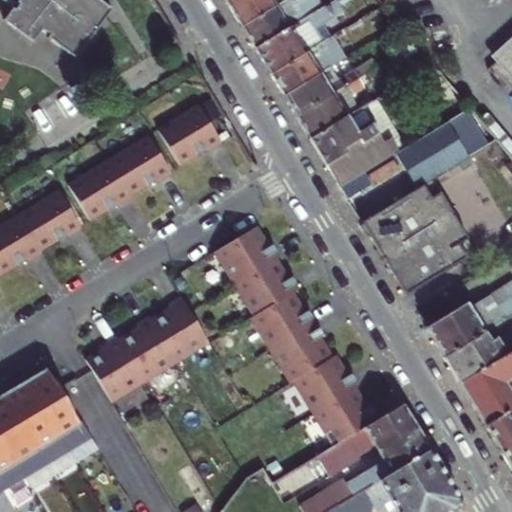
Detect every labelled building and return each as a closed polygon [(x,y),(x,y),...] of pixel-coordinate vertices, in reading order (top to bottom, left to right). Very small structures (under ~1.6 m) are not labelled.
[(64,0),(18,0),(0,24),(0,43),(20,59),(29,46),(37,52),(35,54),(62,75),(79,54),(75,51),(79,45),(83,48),(99,27),(72,6),(69,9),(62,3),(64,0)] [(75,1),(73,0),(64,0),(62,3),(69,9),(72,6),(75,1)] [(223,0),(229,8),(242,0),(223,0)] [(242,0),(229,8),(242,30),(290,0),(242,0)] [(290,0),(242,30),(256,52),(315,15),(306,1),(307,0),(290,0)] [(340,14),(333,4),(315,15),(256,52),(271,76),(323,44),(315,29),(340,14)] [(348,43),(342,32),(323,44),(271,76),(284,98),(330,70),(332,69),(324,57),(348,43)] [(511,35),(497,49),(501,54),(492,62),(511,83),(511,35)] [(330,70),(284,98),(296,118),(364,77),(377,69),(371,61),(337,81),(330,70)] [(115,68),(99,78),(107,91),(123,81),(115,68)] [(364,77),(296,118),(310,141),(359,112),(350,98),(364,89),(362,86),(368,82),(364,77)] [(83,83),(28,108),(38,130),(93,104),(83,83)] [(376,101),(371,105),(373,108),(369,111),(377,123),(372,127),(392,158),(396,156),(406,149),(376,101)] [(359,112),(310,141),(340,190),(363,176),(392,158),(372,127),(377,123),(369,111),(373,108),(371,105),(359,112)] [(208,108),(167,132),(188,168),(217,152),(218,155),(231,147),(208,108)] [(468,111),(448,124),(469,158),(495,142),(468,111)] [(406,149),(396,156),(417,190),(432,181),(469,158),(448,124),(406,149)] [(157,137),(76,186),(97,222),(126,205),(127,209),(140,201),(138,198),(166,182),(168,185),(181,177),(157,137)] [(363,176),(340,190),(348,202),(371,187),(363,176)] [(417,190),(398,202),(361,224),(407,298),(477,255),(453,216),(448,219),(436,199),(441,195),(432,181),(417,190)] [(66,191),(0,230),(0,265),(6,276),(34,259),(36,262),(49,255),(47,252),(75,235),(76,238),(89,231),(66,191)] [(441,195),(436,199),(448,219),(453,216),(441,195)] [(296,381),(334,449),(336,448),(356,436),(358,434),(380,420),(382,419),(374,405),(372,406),(360,387),(362,385),(356,376),(354,378),(339,354),(336,356),(325,338),(328,336),(313,312),(310,314),(297,292),(302,288),(296,278),(293,280),(280,258),(283,256),(276,246),(274,248),(259,226),(216,252),(256,317),(253,319),(293,383),(296,381)] [(467,305),(426,330),(445,360),(486,334),(511,318),(511,287),(509,289),(508,286),(470,310),(467,305)] [(86,360),(113,404),(211,346),(182,300),(172,306),(174,308),(151,322),(150,319),(141,324),(142,327),(119,341),(118,338),(108,343),(110,347),(86,360)] [(460,384),(507,355),(496,339),(491,341),(486,334),(445,360),(460,384)] [(511,352),(507,355),(460,384),(485,425),(511,408),(511,393),(506,384),(511,380),(511,352)] [(48,371),(0,400),(0,490),(87,437),(48,371)] [(356,464),(377,451),(416,427),(403,406),(382,419),(380,420),(358,434),(356,436),(361,444),(352,450),(356,455),(352,458),(356,464)] [(511,408),(485,425),(511,469),(511,408)] [(377,451),(385,465),(377,467),(311,509),(312,511),(339,511),(367,496),(431,451),(416,427),(377,451)] [(367,496),(375,510),(376,511),(460,511),(462,501),(431,451),(367,496)] [(339,511),(372,511),(375,510),(367,496),(339,511)]
